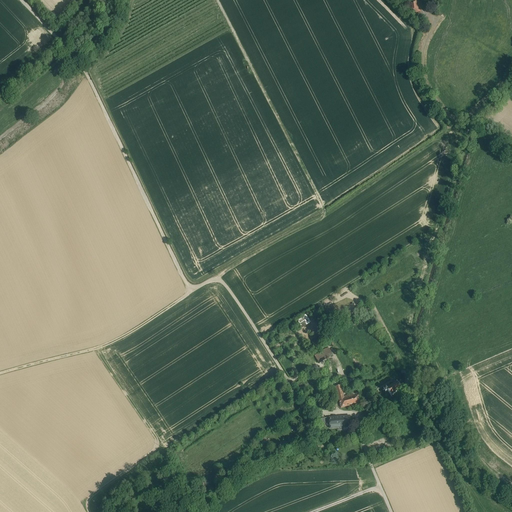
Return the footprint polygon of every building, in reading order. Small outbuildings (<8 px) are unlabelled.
[(419,1),(407,2),(408,16),(417,15),(417,7),(420,7),(419,1)] [(295,322),(299,329),(308,324),(304,317),(295,322)] [(328,348),(315,356),(319,363),(333,355),(328,348)] [(353,373),(345,360),(342,361),(340,363),(348,376),(353,373)] [(388,390),(389,392),(391,396),(402,389),(399,383),(388,390)] [(341,386),(335,387),(338,398),(344,397),(341,386)] [(357,392),(353,393),(353,395),(344,397),(338,398),(341,408),(360,403),(357,392)] [(350,416),(330,418),(331,429),(351,427),(350,416)]
